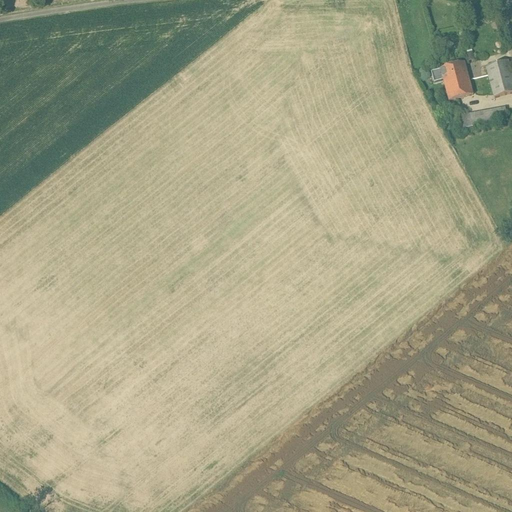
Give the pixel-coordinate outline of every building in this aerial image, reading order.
[(468,63),(475,61),(472,54),(466,55),(468,63)] [(511,76),(508,62),(486,68),(494,99),(511,94),(511,76)] [(441,70),(444,82),(444,83),(468,77),(464,64),(441,70)] [(444,82),(441,70),(431,73),(434,84),(444,82)] [(468,77),(444,83),(449,102),(473,96),(468,77)] [(505,109),(458,117),(460,129),(508,121),(505,109)]
